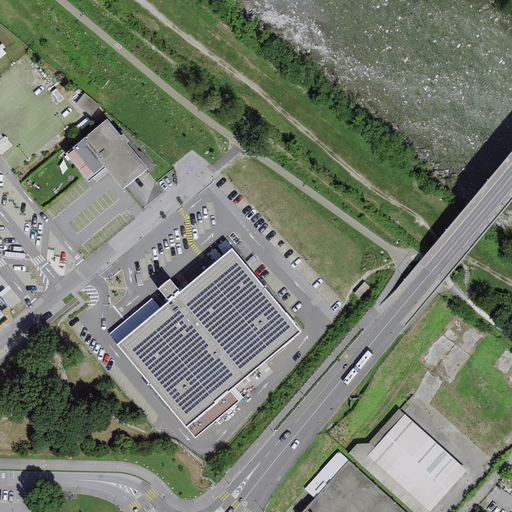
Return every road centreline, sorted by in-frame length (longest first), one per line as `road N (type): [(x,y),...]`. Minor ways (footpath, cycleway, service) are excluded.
road 1 (track): [(418,255),(394,250),(241,144),(68,0)]
road 2 (secondary): [(511,173),(270,465)]
road 3 (residential): [(0,344),(178,196)]
